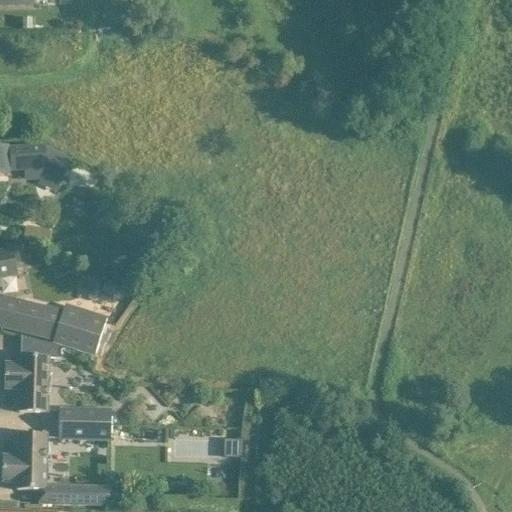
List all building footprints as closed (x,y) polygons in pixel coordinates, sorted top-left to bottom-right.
[(0,149),(0,177),(6,178),(6,174),(24,173),(25,182),(40,181),(38,186),(57,194),(71,161),(44,147),(0,149)] [(77,167),(71,178),(98,191),(104,180),(77,167)] [(0,278),(14,276),(9,253),(0,254),(0,278)] [(95,358),(97,352),(107,319),(65,306),(63,314),(0,299),(0,327),(54,341),(53,345),(95,358)] [(47,414),(49,360),(61,360),(61,348),(23,338),(22,358),(20,358),(20,365),(5,365),(4,391),(19,391),(19,414),(47,414)] [(59,426),(111,427),(111,412),(60,411),(59,426)] [(111,442),(111,427),(59,426),(59,441),(111,442)] [(110,490),(46,488),(47,436),(18,436),(18,458),(2,458),(2,484),(17,484),(17,492),(40,492),(40,505),(109,507),(110,490)] [(226,441),(225,459),(243,459),(243,442),(226,441)]
